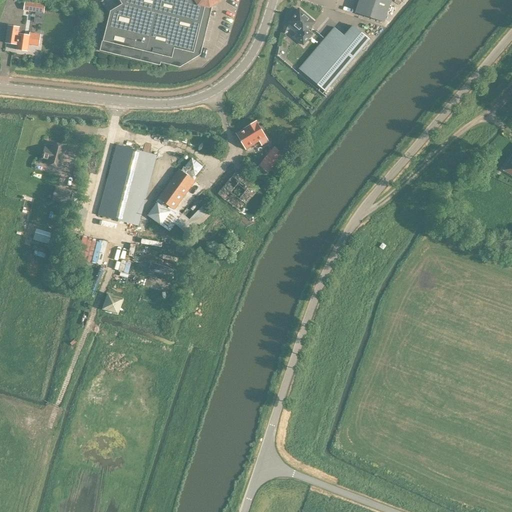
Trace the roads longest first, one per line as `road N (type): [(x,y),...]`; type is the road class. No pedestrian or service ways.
road 1 (unclassified): [(260,461),(339,246),(511,35)]
road 2 (track): [(48,426),(113,260),(116,239),(91,215),(119,101)]
road 3 (tertiary): [(273,0),(245,63),(195,100),(141,103),(0,89)]
road 4 (unclassified): [(390,511),(260,461)]
